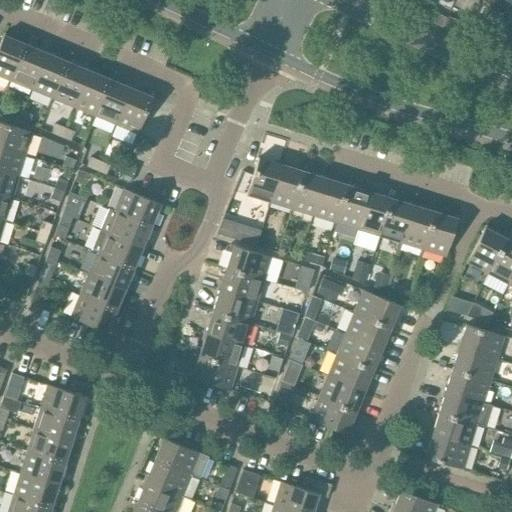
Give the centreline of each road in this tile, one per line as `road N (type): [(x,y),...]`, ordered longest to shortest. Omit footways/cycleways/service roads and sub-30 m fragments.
road 1 (residential): [(215,180),(154,157),(184,91),(0,8)]
road 2 (residential): [(479,205),(364,470)]
road 3 (residential): [(364,470),(116,378)]
road 4 (tertiary): [(272,54),(511,140)]
road 5 (residential): [(116,378),(158,282),(196,233),(215,180)]
road 6 (tertiary): [(511,89),(309,0)]
road 7 (residential): [(479,205),(326,153)]
road 8 (residential): [(215,180),(272,54)]
road 9 (residential): [(116,378),(0,331)]
